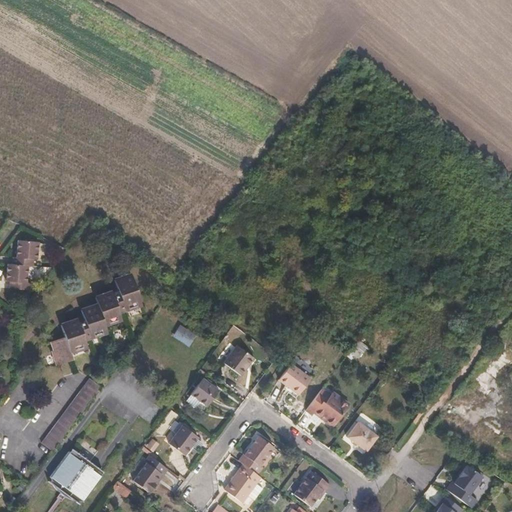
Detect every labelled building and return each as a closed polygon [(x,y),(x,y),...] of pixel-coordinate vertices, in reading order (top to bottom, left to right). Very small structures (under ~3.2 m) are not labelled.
[(13,264),(29,266),(34,266),(35,259),(37,259),(39,241),(18,239),(16,257),(14,256),(13,264)] [(13,264),(8,264),(7,280),(9,281),(9,289),(30,291),(31,283),(28,282),(29,266),(13,264)] [(60,325),(64,337),(51,342),(55,355),(53,356),(57,365),(72,360),(70,353),(80,350),(78,347),(86,344),(85,341),(92,338),(90,334),(96,332),(98,336),(107,333),(104,326),(114,323),(113,320),(120,317),(119,313),(126,311),(124,307),(130,305),(131,309),(141,306),(131,276),(122,280),(121,277),(114,280),(119,294),(113,296),(111,291),(95,298),(97,304),(80,310),(85,321),(78,324),(77,319),(60,325)] [(196,336),(180,325),(173,335),(189,346),(196,336)] [(367,346),(359,339),(350,351),(358,358),(367,346)] [(224,365),(241,377),(254,359),(237,347),(224,365)] [(292,386),(290,388),(299,394),(311,378),(291,363),(279,380),(286,385),(287,384),(292,386)] [(48,448),(53,451),(56,447),(91,400),(101,387),(89,379),(41,443),(48,448)] [(202,379),(190,395),(207,407),(218,391),(202,379)] [(322,388),(306,410),(313,415),(315,412),(333,426),(350,404),(332,390),(329,393),(322,388)] [(357,444),(365,450),(370,453),(381,438),(361,424),(351,439),(357,444)] [(181,427),(168,444),(184,456),(197,438),(181,427)] [(243,454),(238,461),(243,465),(254,473),(273,448),(258,436),(244,455),(243,454)] [(97,467),(72,449),(69,452),(68,452),(51,475),(51,477),(52,481),(53,483),(56,490),(60,493),(63,495),(64,496),(69,499),(75,500),(79,501),(82,502),(85,501),(103,476),(102,476),(104,472),(97,467)] [(163,476),(168,469),(151,457),(133,482),(149,494),(156,485),(154,483),(160,474),(163,476)] [(453,481),(447,488),(471,507),(477,499),(469,493),(483,476),(467,464),(459,476),(454,482),(453,481)] [(242,503),(261,478),(254,473),(243,465),(224,490),(242,503)] [(505,481),(511,485),(511,473),(500,466),(495,474),(505,481)] [(293,494),(309,506),(322,490),(324,491),(329,484),(311,470),(293,494)] [(156,485),(163,476),(160,474),(154,483),(156,485)] [(126,496),(131,489),(117,479),(112,486),(126,496)] [(458,511),(462,508),(445,495),(440,501),(442,503),(436,511),(435,511),(458,511)]
